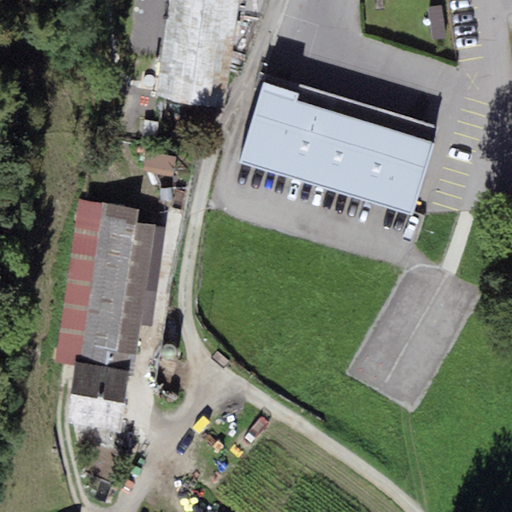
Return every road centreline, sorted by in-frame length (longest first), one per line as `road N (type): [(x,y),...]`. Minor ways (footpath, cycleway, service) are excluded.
road 1 (track): [(279,0),(227,113),(194,219),(182,302),(190,336),(218,380),(304,425),(407,511)]
road 2 (track): [(120,511),(218,380)]
